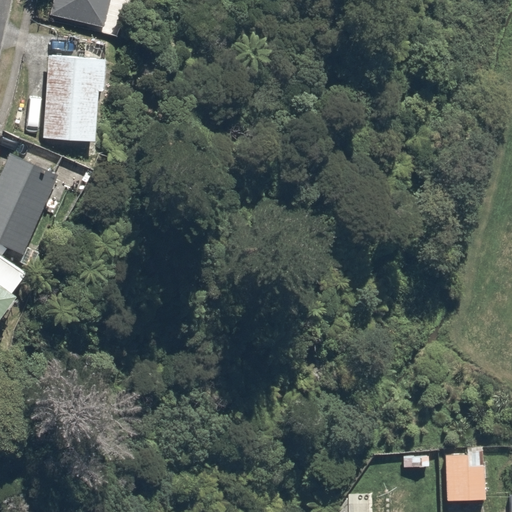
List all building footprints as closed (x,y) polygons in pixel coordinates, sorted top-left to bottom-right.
[(53,0),(51,14),(105,28),(111,0),(53,0)] [(108,55),(49,50),(43,141),(101,145),(108,55)] [(59,177),(11,154),(0,178),(0,243),(25,256),(59,177)] [(26,274),(0,255),(0,320),(18,297),(12,293),(26,274)] [(481,448),(438,450),(440,495),(483,494),(481,448)] [(500,511),(511,511),(511,487),(502,487),(500,511)] [(369,511),(369,499),(345,500),(345,511),(369,511)]
